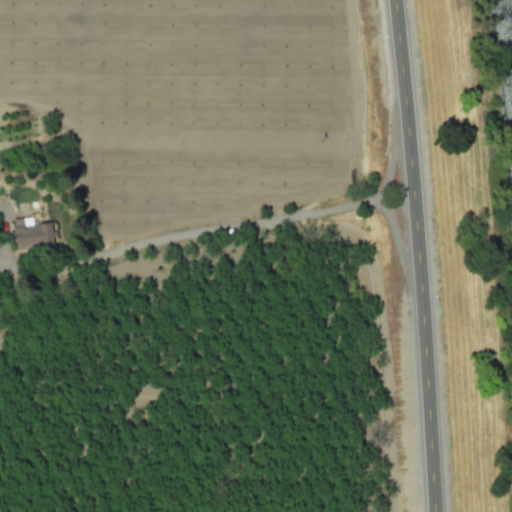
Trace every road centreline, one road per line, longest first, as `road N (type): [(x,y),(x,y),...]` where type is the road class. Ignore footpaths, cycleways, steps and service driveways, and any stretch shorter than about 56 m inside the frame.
road 1 (secondary): [(433,511),(391,0)]
road 2 (residential): [(419,289),(384,212),(366,203),(144,241),(77,270)]
